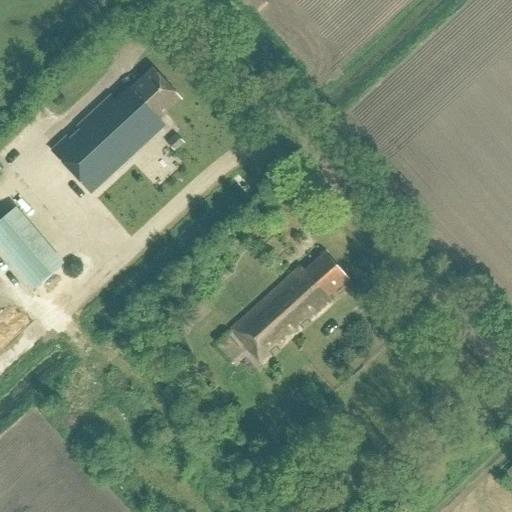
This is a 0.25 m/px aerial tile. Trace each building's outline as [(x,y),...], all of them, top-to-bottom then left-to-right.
[(91,193),(165,126),(159,120),(181,100),(153,69),(117,102),(112,96),(52,151),(91,193)] [(176,135),(166,144),(174,152),(184,144),(176,135)] [(20,203),(0,220),(0,251),(33,290),(68,261),(20,203)] [(349,282),(325,255),(305,273),(301,269),(231,331),(262,367),(333,304),(329,299),(349,282)] [(66,296),(49,312),(56,321),(74,305),(66,296)] [(153,418),(136,433),(144,441),(161,426),(153,418)] [(176,438),(167,429),(150,444),(159,454),(176,438)]
